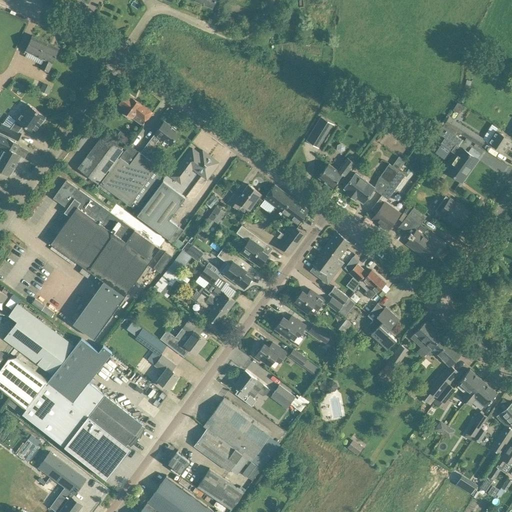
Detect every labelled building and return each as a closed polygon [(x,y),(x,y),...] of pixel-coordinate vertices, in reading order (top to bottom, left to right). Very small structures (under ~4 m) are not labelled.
[(28,44),(25,50),(44,59),(40,68),(48,72),(59,48),(32,35),(28,44)] [(44,82),(41,90),(48,94),(52,86),(44,82)] [(136,114),(146,121),(153,112),(126,93),(119,103),(125,108),(123,111),(132,118),(136,114)] [(39,126),(45,117),(28,104),(22,111),(21,110),(15,118),(17,119),(11,128),(1,123),(0,125),(0,132),(17,141),(21,133),(19,131),(24,125),(33,131),(37,125),(39,126)] [(381,113),(372,125),(378,129),(387,117),(381,113)] [(485,140),(474,133),(449,116),(443,126),(447,129),(456,134),(458,131),(481,146),(485,140)] [(321,117),(307,140),(320,148),(334,125),(321,117)] [(387,120),(379,130),(388,136),(395,126),(387,120)] [(148,153),(156,143),(160,137),(170,144),(179,132),(177,131),(177,129),(172,126),(171,126),(164,121),(143,149),(148,153)] [(456,135),(456,134),(447,129),(442,135),(445,138),(441,142),(457,154),(446,170),(461,181),(467,173),(465,172),(475,158),(477,159),(465,150),(467,148),(462,145),(464,141),(456,135)] [(489,142),(503,151),(505,153),(510,146),(507,144),(511,139),(496,130),(489,142)] [(0,147),(4,150),(0,157),(0,169),(8,175),(9,173),(11,175),(14,169),(15,169),(13,167),(20,155),(15,152),(19,145),(11,140),(8,138),(0,134),(0,147)] [(123,149),(111,141),(103,135),(78,168),(98,183),(123,149)] [(467,148),(468,146),(471,141),(466,138),(464,141),(462,145),(467,148)] [(181,183),(192,168),(207,179),(219,162),(203,150),(200,154),(192,148),(171,176),(181,183)] [(120,157),(100,183),(129,205),(133,201),(139,206),(162,176),(155,171),(159,166),(140,152),(139,151),(129,164),(120,157)] [(345,176),(351,168),(355,163),(347,157),(338,170),(328,163),(318,177),(332,188),(342,174),(345,176)] [(389,185),(399,170),(389,163),(379,177),(389,185)] [(389,185),(395,189),(405,175),(399,170),(389,185)] [(363,203),(369,195),(375,187),(355,173),(344,188),(345,187),(356,195),(355,196),(363,203)] [(162,248),(66,180),(53,198),(66,207),(68,205),(75,210),(51,243),(103,280),(73,323),(96,339),(162,248)] [(163,181),(138,216),(169,239),(179,226),(169,219),(185,197),(163,181)] [(235,193),(228,202),(237,208),(241,203),(249,210),(261,193),(248,184),(239,196),(235,193)] [(281,211),(291,197),(274,184),(264,198),(281,211)] [(459,226),(469,212),(446,195),(435,210),(445,216),(444,218),(449,222),(450,220),(459,226)] [(298,224),(309,210),(291,197),(281,211),(298,224)] [(388,229),(400,213),(380,198),(371,209),(376,213),(373,218),(380,223),(379,226),(384,229),(386,228),(388,229)] [(218,223),(225,214),(216,207),(209,217),(218,223)] [(414,207),(408,215),(420,225),(427,216),(414,207)] [(424,228),(420,225),(408,215),(404,212),(398,219),(402,222),(398,228),(411,238),(407,243),(408,242),(422,252),(421,253),(428,259),(431,255),(432,256),(432,255),(436,257),(442,249),(420,233),(424,228)] [(291,224),(283,234),(285,236),(286,235),(297,244),(305,234),(294,226),(291,224)] [(262,248),(266,243),(242,225),(236,232),(248,241),(240,251),(246,255),(245,257),(252,261),(253,260),(260,265),(268,255),(260,249),(262,247),(262,248)] [(350,242),(337,231),(313,264),(314,265),(310,270),(328,283),(344,262),(339,258),(350,242)] [(285,236),(279,245),(290,254),(297,244),(286,235),(285,236)] [(182,249),(198,261),(204,253),(188,241),(182,249)] [(224,246),(217,255),(224,261),(231,265),(225,274),(230,277),(229,279),(235,284),(237,282),(244,287),(251,278),(244,272),(245,270),(246,271),(250,265),(224,246)] [(165,251),(154,267),(161,272),(172,256),(165,251)] [(167,269),(186,283),(189,279),(179,271),(190,257),(182,251),(167,269)] [(349,262),(345,268),(349,272),(354,267),(349,262)] [(370,298),(378,290),(385,282),(372,270),(367,275),(366,274),(367,272),(357,263),(354,267),(349,272),(359,281),(362,277),(363,279),(359,284),(367,290),(364,293),(370,298)] [(226,281),(222,278),(207,267),(199,275),(210,283),(206,289),(205,288),(200,294),(226,312),(235,300),(221,289),(226,281)] [(184,286),(186,283),(167,269),(153,287),(171,301),(174,298),(166,292),(176,280),(184,286)] [(334,286),(328,294),(332,297),(342,305),(348,297),(334,286)] [(325,300),(319,295),(310,289),(307,294),(302,291),(298,296),(296,296),(294,299),(295,301),(294,302),(308,312),(311,307),(317,311),(325,300)] [(196,291),(192,297),(196,300),(211,311),(206,317),(209,319),(217,325),(226,312),(200,294),(196,291)] [(337,311),(342,305),(332,297),(327,304),(337,311)] [(4,338),(12,344),(52,374),(74,345),(25,309),(17,303),(10,314),(18,320),(4,338)] [(374,319),(369,324),(370,329),(373,332),(372,334),(388,348),(396,339),(390,334),(391,333),(392,332),(391,330),(391,329),(390,328),(399,319),(385,306),(383,309),(374,319)] [(305,325),(300,321),(292,315),(288,320),(283,317),(275,328),(293,341),(305,325)] [(343,330),(350,320),(344,315),(336,325),(343,330)] [(203,329),(190,319),(176,337),(167,330),(160,338),(184,357),(190,348),(196,352),(206,339),(199,334),(203,329)] [(423,357),(426,353),(442,336),(426,320),(413,333),(411,336),(421,346),(417,351),(423,357)] [(325,343),(330,336),(314,324),(309,331),(325,343)] [(143,328),(136,338),(160,355),(167,345),(143,328)] [(442,336),(426,353),(429,356),(433,352),(449,367),(462,354),(442,336)] [(23,412),(22,413),(65,446),(89,415),(126,444),(131,448),(127,444),(128,443),(130,445),(138,438),(137,438),(139,435),(140,436),(144,426),(142,425),(143,424),(89,381),(112,353),(103,346),(100,350),(99,351),(81,337),(78,342),(75,346),(27,407),(23,412)] [(287,352),(280,348),(272,342),(269,347),(264,343),(260,349),(258,349),(256,351),(257,353),(256,355),(270,365),(274,359),(279,363),(287,352)] [(390,375),(408,350),(400,344),(382,370),(390,375)] [(302,365),(307,359),(293,349),(288,356),(302,365)] [(163,355),(156,364),(164,371),(158,380),(161,382),(169,388),(179,375),(172,370),(176,365),(168,359),(163,355)] [(8,358),(0,369),(0,385),(26,406),(46,381),(13,357),(8,358)] [(466,401),(483,381),(470,369),(458,383),(467,391),(461,398),(466,401)] [(269,390),(263,384),(257,379),(245,370),(239,378),(238,377),(234,382),(235,383),(234,384),(239,388),(235,393),(252,406),(256,400),(253,397),(257,393),(261,396),(266,395),(269,390)] [(437,397),(448,383),(453,378),(444,371),(428,390),(422,398),(429,404),(436,396),(437,397)] [(336,383),(332,381),(328,382),(325,386),(327,390),(330,392),(334,391),(337,388),(336,383)] [(483,381),(466,401),(470,405),(476,398),(485,406),(497,393),(483,381)] [(440,408),(444,403),(455,389),(448,383),(437,397),(433,402),(440,408)] [(288,406),(295,396),(279,385),(272,394),(288,406)] [(157,403),(164,393),(155,387),(148,397),(157,403)] [(272,432),(232,403),(224,397),(204,425),(207,427),(207,428),(242,454),(242,453),(249,458),(251,460),(272,432)] [(508,423),(511,427),(511,402),(496,416),(500,421),(502,419),(507,424),(508,423)] [(474,437),(488,417),(480,412),(467,432),(474,437)] [(89,415),(65,446),(67,448),(107,479),(113,470),(117,465),(120,461),(124,456),(128,451),(131,448),(126,444),(89,415)] [(443,419),(436,426),(450,438),(456,431),(443,419)] [(511,434),(511,429),(505,425),(490,447),(499,453),(511,434)] [(242,453),(242,454),(207,428),(194,445),(230,471),(231,469),(237,474),(249,458),(242,453)] [(481,429),(473,440),(479,444),(487,433),(481,429)] [(353,440),(348,447),(358,454),(363,446),(353,440)] [(511,464),(511,442),(510,445),(509,444),(497,462),(502,466),(506,460),(511,464)] [(50,451),(38,466),(64,486),(58,495),(67,502),(59,511),(75,511),(82,504),(71,496),(66,492),(69,489),(75,494),(87,479),(50,451)] [(173,465),(171,469),(179,475),(189,461),(177,452),(169,462),(173,465)] [(250,464),(242,475),(251,482),(260,471),(250,464)] [(494,465),(479,489),(486,493),(501,470),(494,465)] [(243,491),(217,474),(209,469),(197,487),(230,509),(243,491)] [(216,511),(175,481),(167,476),(147,503),(158,511),(216,511)] [(461,476),(456,485),(472,495),(478,487),(461,476)] [(40,490),(43,492),(47,486),(44,484),(41,484),(39,486),(40,490)] [(489,492),(496,495),(499,488),(493,485),(489,492)] [(158,511),(147,503),(139,511),(158,511)]
